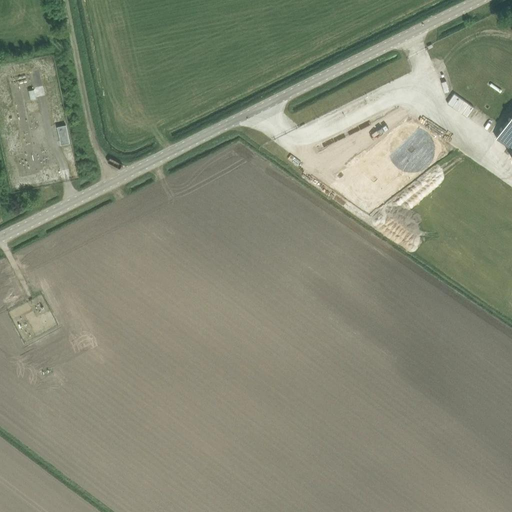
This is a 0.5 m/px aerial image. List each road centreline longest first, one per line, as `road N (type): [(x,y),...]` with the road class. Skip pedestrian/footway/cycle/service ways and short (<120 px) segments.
road 1 (unclassified): [(0,238),(481,0)]
road 2 (track): [(111,183),(64,0)]
